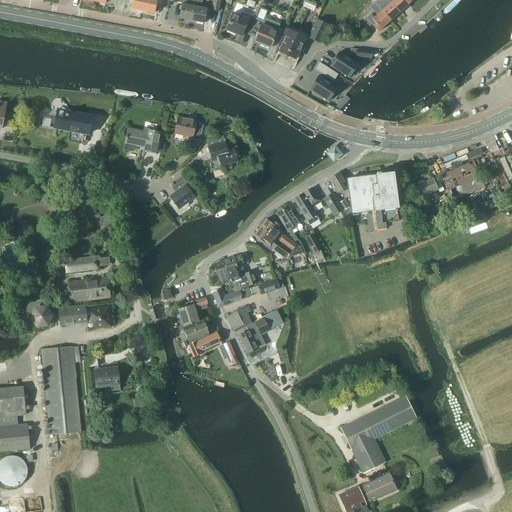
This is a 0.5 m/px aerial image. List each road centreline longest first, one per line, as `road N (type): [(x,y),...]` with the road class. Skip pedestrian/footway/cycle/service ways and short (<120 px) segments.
road 1 (residential): [(245,363),(217,314),(204,268),(264,211),(366,139)]
road 2 (unclassified): [(137,306),(126,183),(0,155)]
road 3 (secondary): [(195,53),(0,12)]
road 4 (unclassified): [(282,89),(320,46),(382,46),(438,0)]
road 5 (residential): [(202,37),(15,1)]
road 6 (track): [(479,503),(494,494),(497,480),(447,346)]
road 7 (track): [(47,511),(32,359),(41,339)]
road 8 (secondary): [(345,134),(195,53)]
road 9 (unclassified): [(315,511),(288,436),(245,363)]
